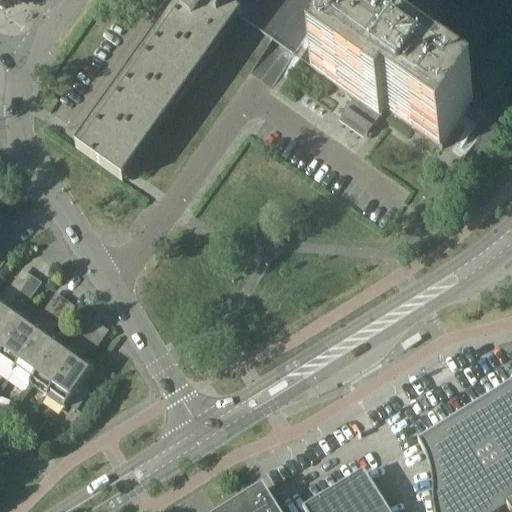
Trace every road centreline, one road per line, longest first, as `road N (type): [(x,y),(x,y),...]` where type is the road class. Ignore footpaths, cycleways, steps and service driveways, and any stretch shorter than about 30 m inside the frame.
road 1 (unclassified): [(196,423),(21,144),(22,64),(68,0)]
road 2 (tertiary): [(511,219),(433,279),(196,423)]
road 3 (tertiary): [(210,445),(511,252)]
road 4 (tertiary): [(196,423),(55,511)]
road 5 (unknown): [(151,0),(57,126)]
road 6 (tertiary): [(102,511),(210,445)]
